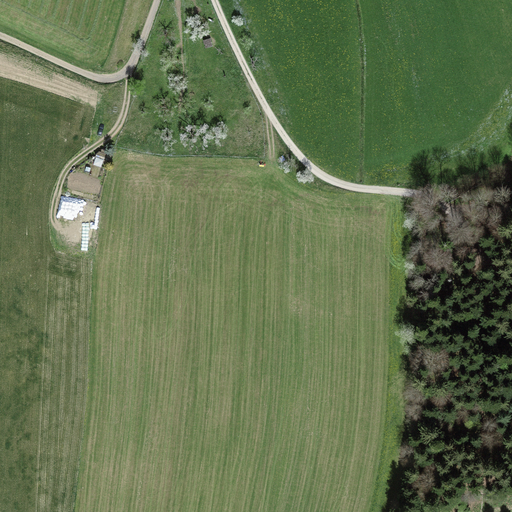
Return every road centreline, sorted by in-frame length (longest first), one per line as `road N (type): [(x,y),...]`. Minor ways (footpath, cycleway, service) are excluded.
road 1 (track): [(511,302),(443,206),(328,179),(299,155),(255,87),(215,0)]
road 2 (track): [(0,35),(81,72),(112,77),(133,61),(157,0)]
road 3 (track): [(124,72),(116,129),(63,175),(53,214)]
